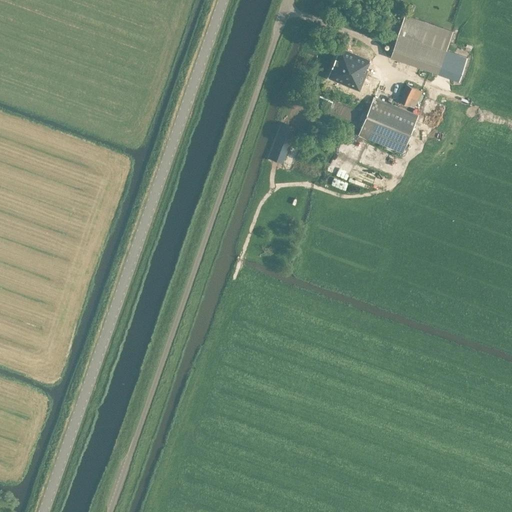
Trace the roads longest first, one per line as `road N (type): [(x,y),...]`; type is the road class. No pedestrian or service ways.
road 1 (tertiary): [(40,511),(223,0)]
road 2 (unclassified): [(108,511),(287,0)]
